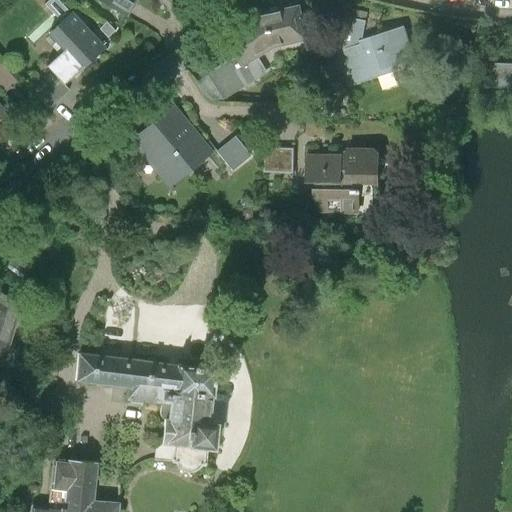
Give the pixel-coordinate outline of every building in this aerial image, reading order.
[(99,0),(99,2),(127,17),(138,0),(99,0)] [(102,46),(68,10),(32,44),(50,63),(66,80),(102,46)] [(257,56),(273,46),(304,39),(298,10),(264,17),(228,39),(239,57),(243,64),(257,56)] [(344,32),(340,53),(361,47),(359,42),(363,40),(362,38),(365,21),(347,18),(344,32)] [(402,39),(398,28),(363,40),(359,42),(361,47),(340,53),(343,60),(340,61),(343,73),(348,88),(427,62),(424,50),(429,48),(424,32),(402,39)] [(322,79),(343,73),(340,61),(343,60),(340,53),(344,32),(332,29),(322,79)] [(239,57),(208,76),(223,101),(267,74),(257,56),(243,64),(239,57)] [(0,60),(0,79),(7,88),(17,79),(0,60)] [(70,86),(66,80),(50,63),(29,82),(50,105),(70,86)] [(203,150),(173,114),(137,144),(168,180),(203,150)] [(251,158),(235,139),(217,153),(232,172),(251,158)] [(293,150),(263,149),(262,175),(293,175),(293,150)] [(341,158),(308,157),(308,184),(314,184),(314,209),(319,214),(358,214),(358,184),(377,184),(377,155),(373,151),(346,151),(346,170),(340,170),(341,158)] [(26,230),(0,264),(20,279),(46,245),(26,230)] [(16,305),(0,292),(0,357),(16,305)] [(215,371),(79,356),(75,383),(129,390),(127,401),(170,407),(168,421),(165,420),(162,445),(214,451),(216,425),(208,424),(215,371)] [(97,464),(54,460),(49,509),(33,508),(32,511),(117,511),(119,505),(93,502),(97,464)]
